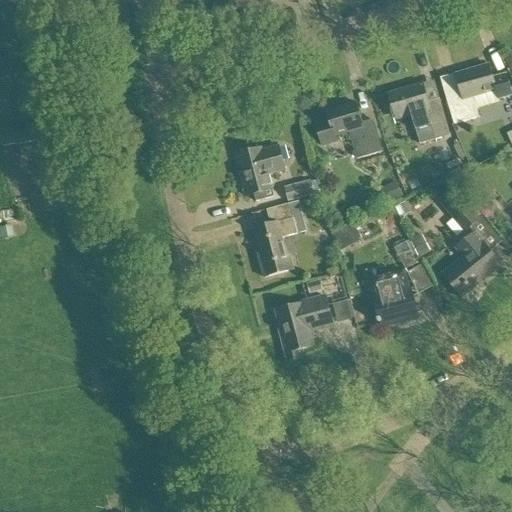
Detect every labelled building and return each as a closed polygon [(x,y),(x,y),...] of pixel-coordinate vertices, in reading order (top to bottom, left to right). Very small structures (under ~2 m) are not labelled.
[(211,0),(216,17),(247,8),(245,0),(211,0)] [(511,93),(506,75),(491,79),(487,66),(454,76),(459,91),(444,95),(450,115),(453,126),(478,119),(475,107),(472,98),(495,91),(498,101),(511,96),(511,93)] [(395,121),(411,116),(419,145),(448,137),(438,101),(427,104),(421,86),(388,95),(395,121)] [(335,136),(348,132),(356,159),(380,153),(371,121),(361,124),(355,104),(326,113),(328,121),(315,124),(322,148),(337,144),(335,136)] [(259,149),(236,156),(243,182),(240,183),(244,196),(252,194),(255,203),(273,198),(266,175),(283,171),(276,147),(260,152),(259,149)] [(290,203),(314,197),(311,183),(286,190),(290,203)] [(456,191),(449,197),(440,204),(465,234),(470,230),(473,234),(454,250),(461,258),(441,274),(462,299),(499,268),(488,254),(500,244),(456,191)] [(406,201),(394,207),(400,217),(412,211),(406,201)] [(298,202),(286,205),(264,211),(268,226),(253,230),(265,278),(294,270),(291,259),(286,260),(280,238),(306,231),(298,202)] [(411,242),(418,258),(428,253),(421,238),(411,242)] [(417,264),(405,244),(395,250),(406,270),(417,264)] [(409,291),(407,291),(402,272),(368,281),(373,300),(372,300),(377,320),(375,320),(376,324),(379,323),(381,329),(417,320),(409,291)] [(311,347),(308,335),(307,331),(331,325),(324,298),(278,310),(280,319),(277,320),(282,340),(278,341),(284,362),(300,358),(298,350),(311,347)]
